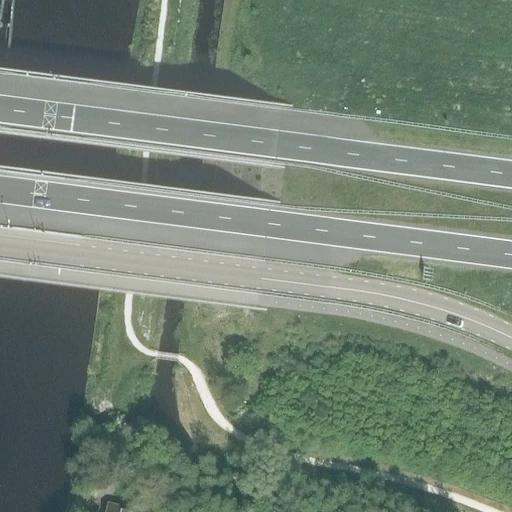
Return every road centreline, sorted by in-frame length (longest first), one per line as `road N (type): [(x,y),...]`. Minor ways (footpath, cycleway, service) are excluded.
road 1 (secondary): [(511,342),(382,299),(0,246)]
road 2 (trunk): [(511,175),(0,110)]
road 3 (trunk): [(0,191),(511,256)]
